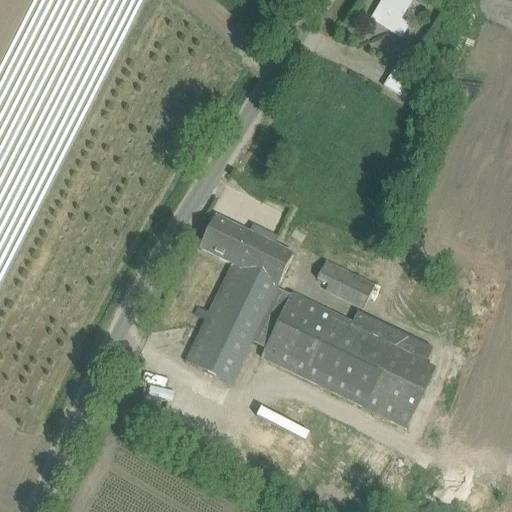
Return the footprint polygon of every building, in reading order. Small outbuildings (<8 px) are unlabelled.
[(383,0),(371,21),(388,31),(402,40),(410,26),(401,21),(413,2),(409,0),(383,0)] [(403,59),(391,78),(401,84),(412,65),(403,59)] [(231,386),(252,342),(277,290),(293,256),(216,218),(200,251),(232,267),(186,364),(231,386)] [(318,281),(368,304),(376,287),(326,263),(318,281)] [(277,290),(252,342),(267,349),(261,361),(407,433),(439,369),(429,363),(436,349),(361,312),(354,326),(293,296),(293,298),(277,290)]
